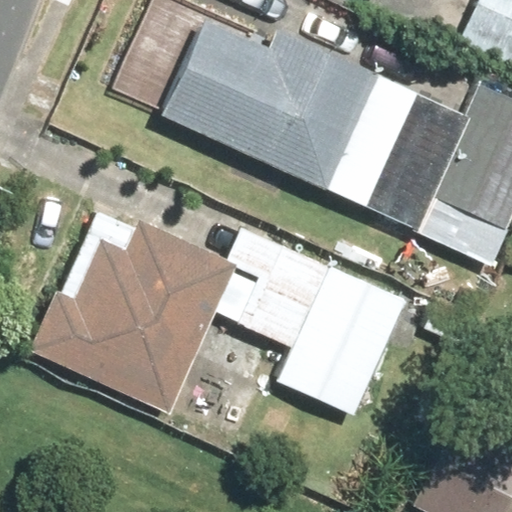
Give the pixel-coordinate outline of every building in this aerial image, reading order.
[(511,68),(511,0),(460,0),(444,38),(511,68)] [(188,22),(146,114),(309,188),(361,76),(262,31),(253,52),(188,22)] [(511,188),(511,96),(461,75),(445,113),(411,195),(495,229),(511,188)] [(155,419),(222,268),(125,225),(113,253),(85,241),(58,301),(41,293),(13,356),(155,419)] [(413,511),(491,511),(511,470),(511,445),(443,411),(397,504),(413,511)]
